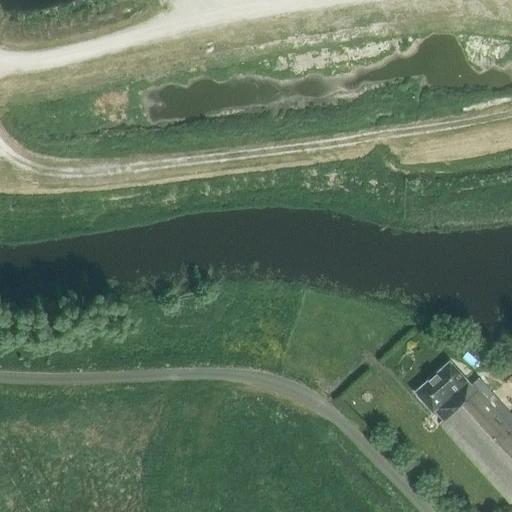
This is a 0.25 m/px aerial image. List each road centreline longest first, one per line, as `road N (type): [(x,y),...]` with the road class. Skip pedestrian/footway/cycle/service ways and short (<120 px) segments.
road 1 (unclassified): [(428,511),(322,405),(286,385),(194,373),(0,378)]
road 2 (track): [(171,511),(194,373)]
